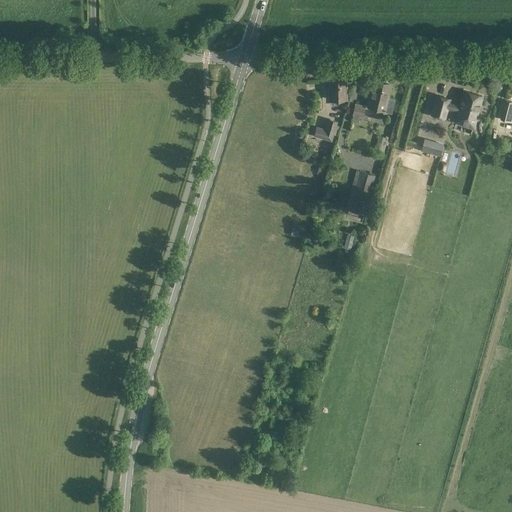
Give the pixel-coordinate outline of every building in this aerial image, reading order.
[(330,80),(330,100),(347,99),(347,79),(330,80)] [(375,80),(369,106),(385,109),(385,111),(391,113),(394,99),(394,98),(388,97),(391,84),(375,80)] [(474,123),(481,97),(463,92),(460,104),(448,101),(447,105),(459,108),(456,118),(474,123)] [(448,101),(449,98),(437,95),(431,114),(444,118),(447,105),(448,101)] [(501,119),(511,122),(511,120),(511,101),(505,100),(501,119)] [(362,119),(365,106),(355,104),(352,116),(353,117),(352,122),(358,123),(359,118),(362,119)] [(327,117),(324,127),(316,125),(313,135),(331,141),(337,120),(327,117)] [(387,138),(378,135),(374,150),(385,152),(387,144),(385,143),(387,138)] [(310,140),(328,145),(329,141),(311,136),(310,140)] [(424,137),(420,149),(440,155),(443,142),(424,137)] [(320,164),(317,173),(324,175),(327,166),(326,166),(320,164)] [(365,214),(367,205),(375,175),(356,170),(345,209),(365,214)] [(298,224),(296,236),(304,237),(306,226),(298,224)] [(343,248),(350,250),(354,236),(347,234),(343,248)]
